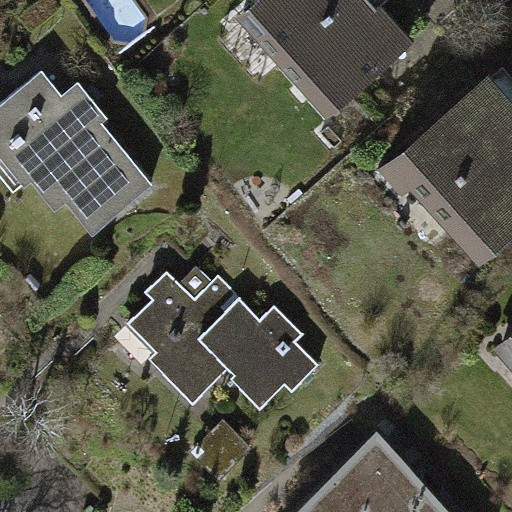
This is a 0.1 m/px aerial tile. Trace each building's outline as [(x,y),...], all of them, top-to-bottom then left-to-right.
[(385,0),(252,0),(239,12),(333,115),(419,37),(385,0)] [(66,93),(42,64),(0,99),(0,154),(26,186),(35,179),(57,206),(68,196),(99,233),(157,184),(103,120),(109,115),(80,81),(66,93)] [(511,234),(511,86),(495,66),(378,164),(405,196),(417,186),(481,261),(511,234)] [(196,304),(166,273),(147,291),(156,305),(133,328),(161,354),(152,359),(193,404),(232,368),(267,407),(293,383),(299,390),(324,368),(299,341),(308,336),(280,307),(265,322),(223,278),(196,304)] [(511,329),(491,350),(511,371),(511,329)] [(218,466),(249,435),(222,409),(191,441),(218,466)] [(455,511),(378,436),(303,511),(455,511)]
